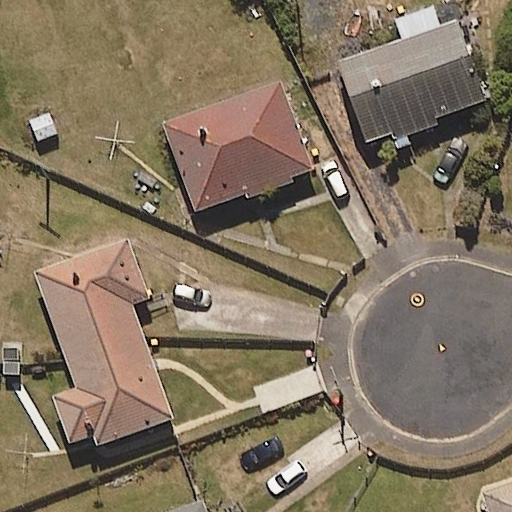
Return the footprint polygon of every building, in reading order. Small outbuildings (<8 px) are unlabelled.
[(392,150),(410,144),(408,136),(439,126),(437,118),(482,104),(455,22),(332,62),(359,144),(387,135),(392,150)] [(312,171),(276,79),(160,125),(196,217),(312,171)] [(146,298),(126,240),(33,273),(74,388),(50,397),(70,454),(170,418),(129,305),(146,298)] [(511,511),(511,495),(484,505),(487,511),(511,511)] [(203,511),(199,501),(169,511),(203,511)]
